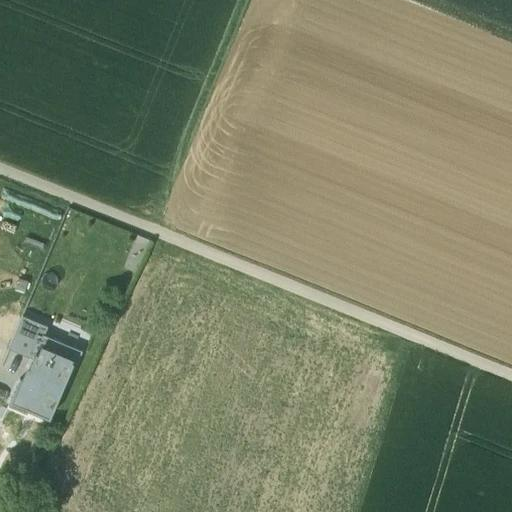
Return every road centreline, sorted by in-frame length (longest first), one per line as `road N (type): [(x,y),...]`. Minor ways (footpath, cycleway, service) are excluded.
road 1 (track): [(0,171),(511,378)]
road 2 (track): [(243,0),(147,230)]
